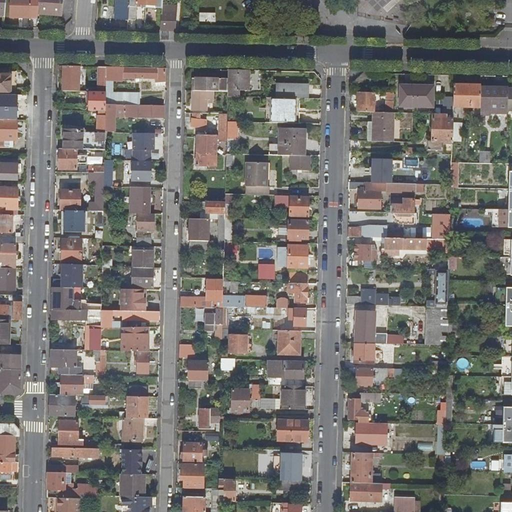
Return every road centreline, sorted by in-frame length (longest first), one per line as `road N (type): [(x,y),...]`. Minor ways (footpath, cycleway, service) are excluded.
road 1 (residential): [(178,50),(168,511)]
road 2 (residential): [(327,511),(337,54)]
road 3 (residential): [(44,47),(32,404)]
road 4 (residential): [(511,56),(337,54)]
road 5 (residential): [(337,54),(178,50)]
